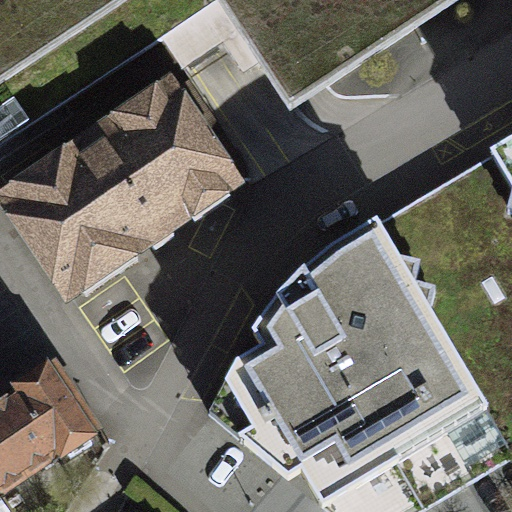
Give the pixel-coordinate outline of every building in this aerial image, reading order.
[(503,0),(0,0),(0,153),(235,0),(275,0),(344,104),(503,0)] [(181,101),(14,212),(95,333),(262,222),(181,101)] [(511,160),(459,196),(511,274),(511,160)] [(480,511),(511,495),(511,274),(459,196),(343,263),(297,306),(233,425),(332,511),(480,511)] [(55,363),(0,400),(0,511),(107,437),(55,363)]
